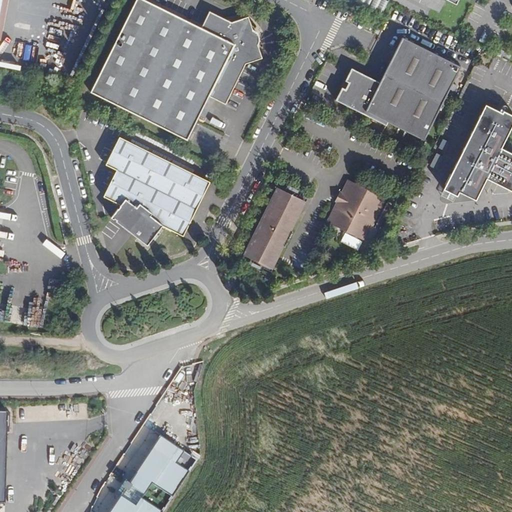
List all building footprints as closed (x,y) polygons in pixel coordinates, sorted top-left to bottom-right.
[(139,0),(92,91),(189,140),(211,97),(227,106),(247,65),(266,60),(261,47),(263,41),(264,37),(260,32),(256,30),(251,18),(235,24),(212,12),(203,29),(146,0),(139,0)] [(387,1),(384,0),(371,0),(367,9),(380,15),(387,1)] [(401,36),(378,81),(376,85),(369,81),(370,77),(350,68),(335,98),(386,124),(388,120),(424,138),(460,65),(401,36)] [(503,113),(486,104),(444,188),(458,195),(460,191),(476,199),(487,178),(511,190),(511,153),(501,148),(511,126),(511,114),(504,111),(503,113)] [(210,184),(120,138),(106,166),(116,171),(103,197),(120,205),(111,217),(131,234),(147,246),(162,227),(178,236),(178,237),(181,239),(182,237),(183,238),(187,229),(192,219),(204,196),(210,184)] [(364,239),(385,198),(349,180),(342,193),(340,191),(335,200),(338,202),(328,221),(364,239)] [(284,187),(277,184),(241,256),(249,260),(259,265),(263,267),(270,271),(306,199),(298,195),(295,193),(284,187)] [(284,187),(295,193),(297,189),(286,184),(284,187)] [(359,250),(363,242),(346,233),(342,242),(359,250)] [(259,265),(249,260),(247,264),(258,269),(259,265)] [(0,411),(0,502),(10,502),(11,411),(0,411)] [(161,436),(110,511),(163,511),(198,461),(161,436)] [(76,469),(65,466),(57,494),(68,497),(76,469)]
